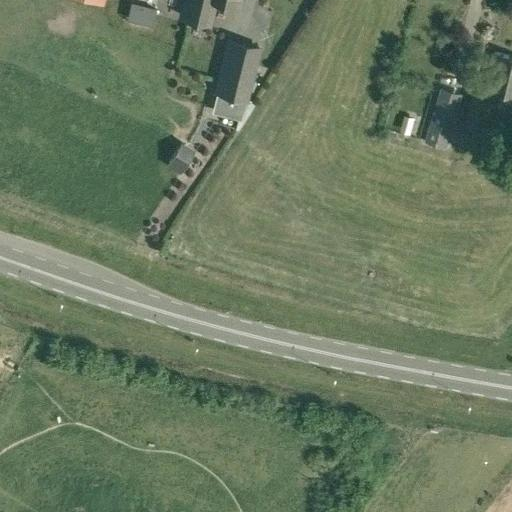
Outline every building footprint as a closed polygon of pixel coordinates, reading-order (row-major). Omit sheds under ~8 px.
[(184,0),(181,14),(193,17),(197,0),(184,0)] [(197,0),(193,17),(209,21),(213,0),(223,0),(238,4),(239,0),(197,0)] [(259,46),(230,39),(217,90),(218,91),(214,106),(241,113),(245,97),(246,98),(259,46)] [(511,92),(511,55),(495,51),(487,86),(511,92)] [(448,146),(463,94),(443,88),(429,141),(448,146)] [(485,130),(492,103),(471,97),(464,124),(485,130)]
